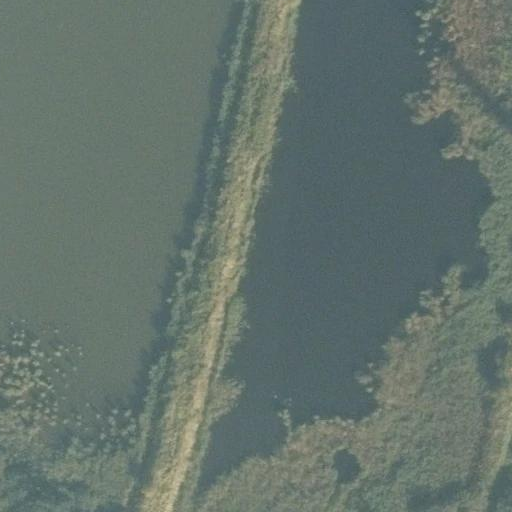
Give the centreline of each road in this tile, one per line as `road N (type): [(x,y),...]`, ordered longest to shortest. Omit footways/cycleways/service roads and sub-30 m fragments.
road 1 (track): [(154,511),(275,0)]
road 2 (track): [(481,511),(511,383)]
